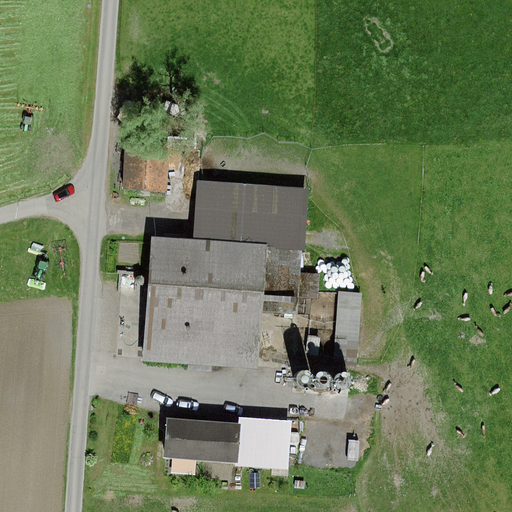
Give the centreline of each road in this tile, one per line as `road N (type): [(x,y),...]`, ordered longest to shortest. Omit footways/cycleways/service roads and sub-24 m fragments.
road 1 (unclassified): [(72,511),(96,192)]
road 2 (unclassified): [(96,192),(110,0)]
